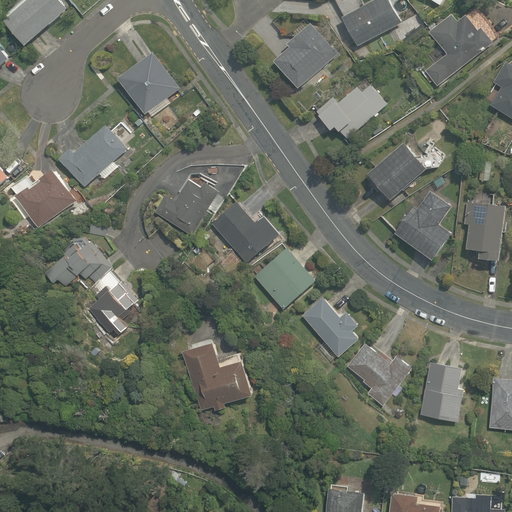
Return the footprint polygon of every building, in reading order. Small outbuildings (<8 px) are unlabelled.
[(63,0),(31,0),(8,20),(7,21),(28,46),(41,34),(71,8),(63,0)] [(376,0),(345,17),(361,46),(404,23),(392,0),(376,0)] [(427,71),(439,86),(496,42),(484,26),(480,30),(468,16),(461,22),(455,15),(432,33),(448,55),(427,71)] [(276,61),(299,88),(300,88),(340,54),(314,23),(290,43),(293,47),(276,61)] [(0,69),(12,60),(0,44),(0,69)] [(121,78),(146,114),(183,88),(157,52),(121,78)] [(511,63),(497,83),(504,87),(492,105),(511,117),(511,63)] [(340,124),(350,136),(387,104),(373,87),(365,94),(359,88),(340,105),(335,99),(320,111),(335,128),(340,124)] [(140,127),(145,122),(141,119),(136,123),(140,127)] [(109,124),(78,152),(74,147),(61,159),(86,187),(101,173),(105,177),(118,165),(115,161),(130,148),(109,124)] [(375,178),(397,203),(433,172),(410,146),(375,178)] [(0,186),(11,176),(0,163),(0,186)] [(39,228),(78,201),(55,168),(37,181),(33,175),(29,178),(27,176),(13,186),(19,194),(16,196),(39,228)] [(204,187),(192,179),(178,200),(168,194),(157,212),(193,235),(222,191),(208,182),(204,187)] [(429,191),(399,234),(437,261),(456,234),(441,224),(452,208),(429,191)] [(505,203),(474,200),(470,249),(483,250),(482,258),(500,259),(505,203)] [(215,224),(249,263),(284,233),(267,214),(258,221),(241,201),(215,224)] [(89,234),(106,236),(111,226),(91,223),(89,234)] [(61,279),(68,286),(81,273),(93,286),(115,265),(92,242),(83,251),(77,245),(48,273),(57,283),(61,279)] [(258,277),(286,308),(318,280),(290,248),(258,277)] [(139,300),(114,270),(91,289),(100,300),(90,308),(111,334),(117,329),(121,334),(129,327),(123,319),(133,310),(131,307),(139,300)] [(305,315),(340,357),(361,338),(354,330),(361,324),(350,311),(343,317),(327,297),(305,315)] [(370,394),(385,406),(415,368),(400,355),(393,363),(368,342),(349,366),(366,380),(365,382),(374,389),(370,394)] [(217,411),(229,407),(228,403),(256,395),(246,363),(224,370),(216,343),(186,352),(203,410),(215,407),(217,411)] [(94,357),(101,350),(97,346),(90,353),(94,357)] [(465,370),(436,363),(424,415),(459,423),(466,395),(459,393),(465,370)] [(511,380),(497,378),(491,426),(511,428),(511,380)] [(366,511),(369,492),(334,488),(330,511),(366,511)] [(443,511),(444,507),(421,504),(422,495),(395,492),(392,511),(443,511)] [(509,511),(510,509),(492,508),(493,496),(481,495),(480,498),(455,497),(454,511),(509,511)]
